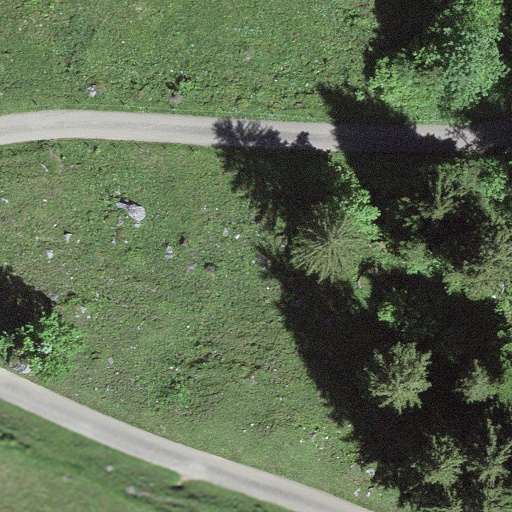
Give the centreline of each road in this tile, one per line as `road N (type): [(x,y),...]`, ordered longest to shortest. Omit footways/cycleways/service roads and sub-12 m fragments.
road 1 (track): [(0,132),(97,123),(395,141),(511,133)]
road 2 (track): [(332,511),(0,387)]
